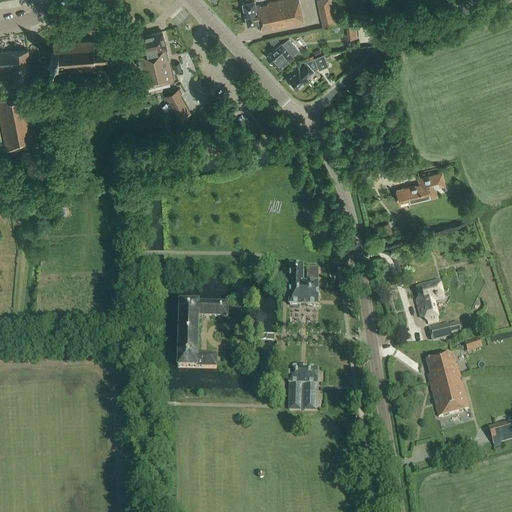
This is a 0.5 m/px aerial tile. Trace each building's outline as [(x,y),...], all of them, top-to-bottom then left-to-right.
[(261,32),(303,23),(298,0),(279,0),(255,5),(254,1),(242,3),(247,26),(259,23),(261,32)] [(332,4),(331,0),(316,0),(323,27),(338,24),(333,3),(332,4)] [(357,38),(356,24),(347,25),(348,38),(357,38)] [(137,37),(141,55),(136,56),(144,87),(174,80),(162,31),(152,33),(153,34),(151,37),(150,37),(147,36),(147,35),(137,37)] [(278,69),(293,56),(292,55),(298,49),(288,38),(282,43),(281,42),(266,55),(278,69)] [(121,58),(121,56),(120,55),(119,48),(120,47),(119,46),(118,46),(111,43),(112,42),(110,42),(110,43),(95,44),(94,39),(53,42),(53,43),(54,52),(51,53),(51,56),(52,60),(55,60),(55,70),(55,71),(56,71),(56,70),(96,68),(97,68),(96,62),(104,61),(104,63),(106,63),(106,61),(112,61),(112,62),(114,62),(113,60),(119,57),(121,58)] [(15,88),(16,93),(3,95),(0,95),(0,116),(6,150),(37,145),(29,98),(39,96),(38,89),(27,91),(26,86),(32,86),(28,50),(15,51),(0,51),(0,75),(12,74),(13,88),(15,88)] [(319,69),(328,65),(323,54),(305,62),(307,64),(300,69),(298,67),(286,78),(296,89),(308,79),(306,76),(313,70),(318,68),(319,69)] [(173,107),(185,100),(178,88),(167,94),(173,107)] [(45,107),(37,109),(41,129),(49,127),(45,107)] [(212,110),(199,117),(205,127),(218,120),(212,110)] [(393,177),(404,174),(401,159),(395,160),(396,163),(390,164),(393,177)] [(434,187),(444,185),(441,173),(418,178),(420,184),(396,190),(399,204),(436,195),(434,187)] [(0,213),(8,214),(9,197),(0,196),(0,213)] [(317,307),(317,298),(318,284),(303,284),(303,267),(289,267),(289,306),(317,307)] [(439,282),(416,288),(419,299),(417,302),(421,318),(432,324),(438,322),(433,301),(443,299),(439,282)] [(227,318),(227,304),(179,302),(177,367),(216,369),(216,355),(197,355),(198,317),(205,317),(227,318)] [(452,337),(448,324),(428,330),(431,342),(452,337)] [(430,376),(428,376),(439,417),(469,409),(455,355),(427,362),(430,376)] [(303,369),(288,369),(288,386),(289,386),(288,412),(315,412),(316,386),(317,386),(317,369),(303,369)] [(488,428),(492,444),(511,439),(511,425),(511,421),(488,428)]
